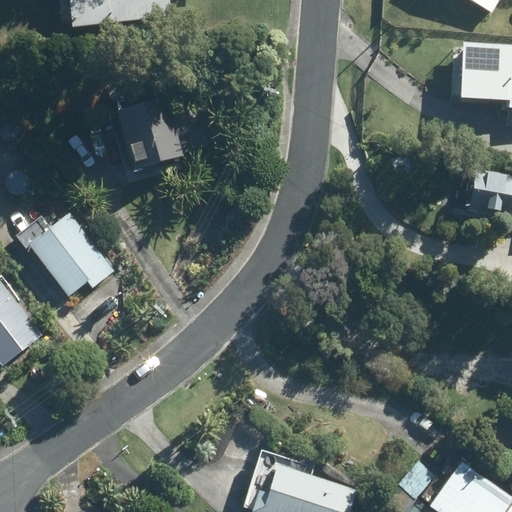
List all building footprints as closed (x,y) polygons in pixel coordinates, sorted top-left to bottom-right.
[(64,0),(68,27),(167,17),(165,0),(64,0)] [(466,0),(489,13),(497,0),(466,0)] [(511,46),(458,43),(458,48),(451,48),(448,102),(471,103),(471,99),(502,101),(502,108),(511,109),(511,46)] [(168,97),(111,112),(119,144),(123,143),(129,170),(181,157),(172,120),(174,120),(168,97)] [(511,177),(473,169),(465,208),(511,218),(511,177)] [(45,191),(30,201),(42,218),(57,206),(45,191)] [(66,214),(25,247),(66,297),(85,282),(90,288),(112,271),(66,214)] [(0,286),(0,366),(0,367),(40,335),(0,286)] [(511,511),(511,502),(458,464),(426,509),(431,511),(511,511)] [(247,511),(346,511),(353,490),(273,465),(263,496),(254,492),(247,511)]
